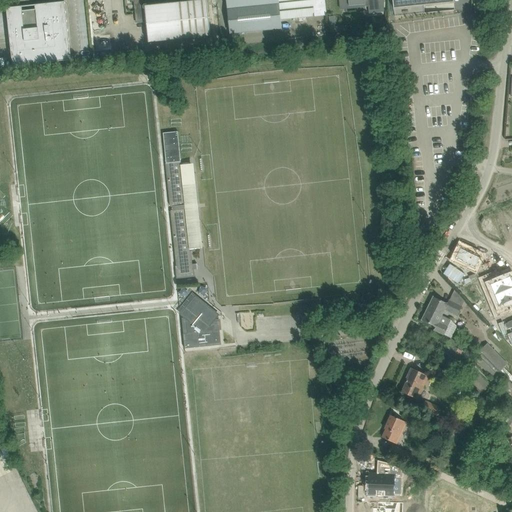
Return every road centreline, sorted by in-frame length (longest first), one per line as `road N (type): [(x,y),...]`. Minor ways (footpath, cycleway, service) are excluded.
road 1 (unclassified): [(350,511),(358,423),(402,317),(455,232)]
road 2 (unclassified): [(455,232),(492,154),(509,16)]
